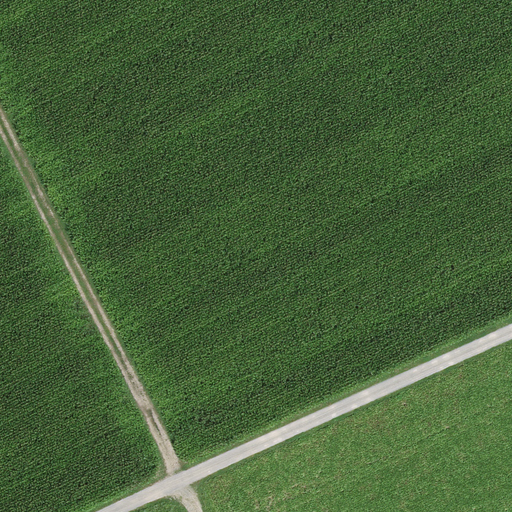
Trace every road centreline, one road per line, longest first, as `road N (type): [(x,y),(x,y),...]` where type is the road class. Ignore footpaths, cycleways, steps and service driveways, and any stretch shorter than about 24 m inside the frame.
road 1 (track): [(0,116),(197,511)]
road 2 (track): [(116,511),(511,331)]
